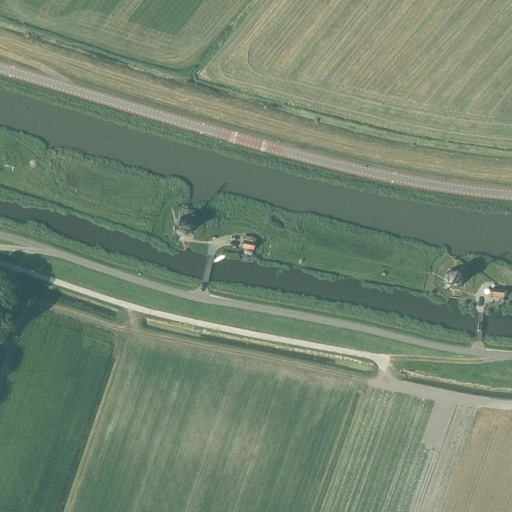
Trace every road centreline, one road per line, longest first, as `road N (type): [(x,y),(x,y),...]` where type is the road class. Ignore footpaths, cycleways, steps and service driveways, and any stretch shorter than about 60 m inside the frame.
road 1 (secondary): [(511,194),(373,174),(0,69)]
road 2 (unclassified): [(0,235),(199,297),(511,356)]
road 3 (track): [(0,263),(179,319),(382,358),(382,370)]
